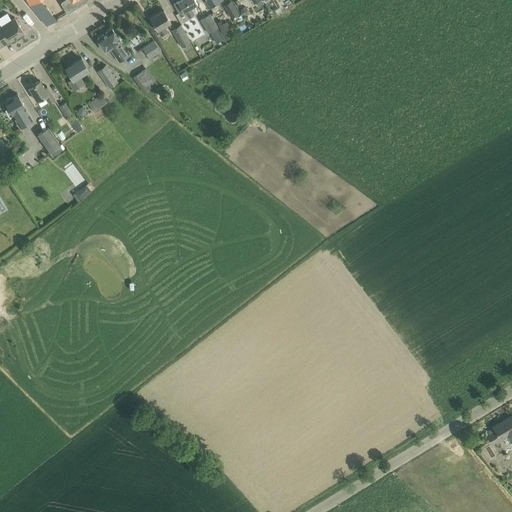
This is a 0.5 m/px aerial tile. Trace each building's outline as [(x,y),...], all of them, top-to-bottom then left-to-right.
[(27,0),(30,4),(36,0),(64,0),(62,2),(62,3),(67,11),(67,12),(87,0),(27,0)] [(180,13),(183,11),(185,10),(189,17),(193,14),(190,7),(197,3),(195,0),(179,0),(177,1),(174,3),(180,13)] [(206,0),(214,12),(221,8),(217,1),(219,0),(206,0)] [(238,13),(231,1),(226,4),(232,16),(238,13)] [(150,17),(152,22),(157,30),(161,36),(168,32),(164,26),(171,22),(164,9),(150,17)] [(210,32),(218,27),(210,13),(200,19),(208,33),(210,32)] [(15,17),(0,26),(0,37),(4,44),(10,41),(12,43),(26,34),(15,17)] [(219,24),(222,34),(231,31),(227,21),(219,24)] [(171,29),(182,47),(183,46),(186,50),(192,46),(190,42),(191,41),(180,24),(171,29)] [(121,41),(121,40),(112,28),(97,38),(106,51),(110,48),(120,61),(130,54),(121,41)] [(153,39),(142,47),(150,59),(161,50),(153,39)] [(66,67),(73,78),(68,81),(74,90),(85,83),(80,75),(89,69),(81,57),(66,67)] [(98,70),(110,87),(118,81),(106,65),(98,70)] [(144,93),(148,90),(151,95),(160,89),(157,84),(157,83),(146,67),(133,76),(144,93)] [(29,87),(37,100),(45,96),(49,103),(55,99),(47,85),(44,87),(40,80),(29,87)] [(20,126),(25,123),(32,119),(25,107),(26,106),(18,93),(5,101),(9,107),(6,109),(10,116),(13,114),(20,126)] [(108,100),(102,93),(88,103),(93,111),(108,100)] [(66,118),(72,114),(65,102),(59,105),(66,118)] [(47,127),(37,134),(50,152),(60,145),(47,127)] [(21,130),(17,134),(22,140),(26,136),(21,130)] [(20,143),(13,148),(17,153),(23,149),(20,143)] [(11,180),(20,175),(11,161),(2,166),(11,180)] [(83,190),(79,190),(74,194),(77,199),(78,200),(86,194),(85,193),(83,190)] [(489,436),(493,442),(501,437),(502,438),(508,435),(511,442),(511,414),(494,426),(497,431),(489,436)]
